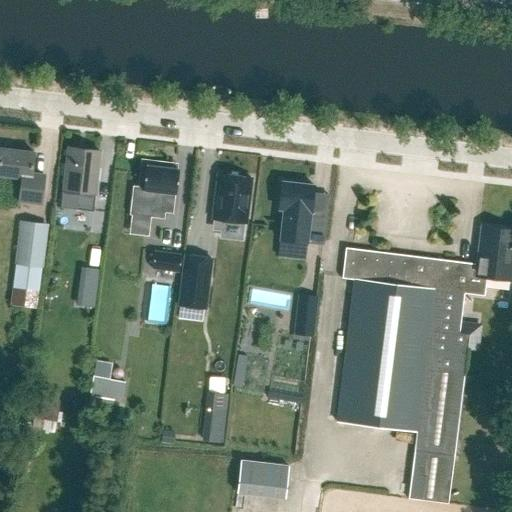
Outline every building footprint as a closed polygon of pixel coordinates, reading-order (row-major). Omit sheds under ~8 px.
[(39,203),(42,179),(31,178),(34,153),(0,148),(0,175),(22,179),(19,200),(39,203)] [(92,211),(100,152),(68,148),(63,191),(78,193),(76,209),(92,211)] [(152,210),(172,213),(178,169),(162,168),(163,163),(142,160),(139,180),(143,180),(142,188),(133,187),(130,214),(151,216),(152,210)] [(246,223),(251,178),(218,174),(212,219),(246,223)] [(325,213),(310,211),(313,185),(282,182),(278,209),(283,210),(279,240),(321,245),(325,213)] [(210,248),(214,223),(194,220),(191,245),(210,248)] [(14,265),(11,286),(40,290),(43,268),(48,225),(19,221),(14,265)] [(354,280),(336,421),(412,431),(405,495),(445,499),(466,333),(456,331),(460,293),(483,295),(485,277),(509,280),(510,276),(511,275),(511,235),(498,233),(499,229),(481,227),(477,264),(345,248),(341,279),(354,280)] [(178,272),(181,255),(154,251),(151,268),(178,272)] [(179,305),(205,309),(211,259),(185,255),(179,305)] [(80,280),(97,282),(99,269),(82,267),(80,280)] [(298,308),(296,333),(314,335),(317,310),(298,308)] [(93,376),(90,392),(114,397),(122,398),(125,382),(109,379),(93,376)] [(47,402),(44,420),(56,421),(58,404),(47,402)] [(221,442),(224,419),(206,417),(203,439),(221,442)] [(162,431),(160,444),(174,445),(176,432),(162,431)] [(288,466),(240,460),(235,493),(284,500),(288,466)]
